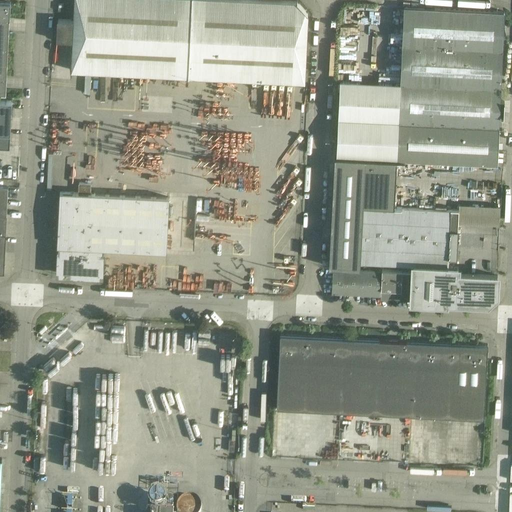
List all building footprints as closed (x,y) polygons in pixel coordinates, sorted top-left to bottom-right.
[(71,70),(72,70),(305,82),(308,14),(297,1),(271,0),(74,0),(74,20),(57,19),(56,40),(73,41),(71,70)] [(0,92),(6,93),(10,2),(0,1),(0,92)] [(396,82),(339,156),(397,159),(497,164),(498,126),(499,112),(504,11),(404,6),(401,83),(396,82)] [(339,156),(396,82),(339,79),(336,156),(339,156)] [(0,145),(7,146),(10,146),(12,101),(0,99),(0,145)] [(334,162),(329,268),(360,269),(361,263),(413,265),(413,271),(413,272),(411,300),(411,301),(446,303),(446,301),(487,303),(496,295),(497,275),(458,273),(458,267),(448,267),(448,258),(457,258),(458,229),(458,223),(459,210),(451,209),(420,208),(364,205),(365,164),(334,162)] [(103,248),(166,250),(169,197),(60,192),(57,246),(59,246),(103,248)] [(103,248),(59,246),(58,250),(57,250),(56,276),(103,278),(105,252),(103,252),(103,248)] [(333,269),(332,294),(381,296),(380,299),(389,300),(389,299),(411,300),(413,271),(382,270),(382,271),(333,269)] [(277,407),(310,409),(314,336),(280,335),(277,407)] [(453,343),(314,336),(310,409),(449,416),(453,343)] [(449,416),(483,418),(484,418),(488,345),(453,343),(449,416)] [(158,495),(157,495),(156,495),(154,496),(153,496),(152,497),(151,498),(150,500),(149,501),(149,503),(149,504),(150,506),(150,507),(151,508),(153,509),(154,510),(155,510),(157,510),(158,510),(160,510),(161,509),(162,508),(163,507),(164,506),(164,505),(165,504),(165,502),(164,501),(164,499),(163,498),(162,497),(161,496),(160,496),(158,495)]
